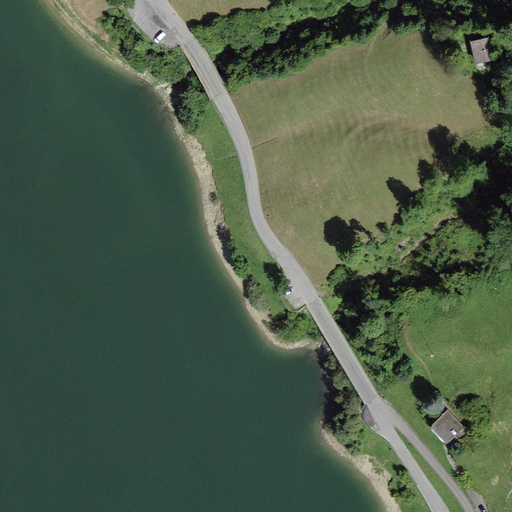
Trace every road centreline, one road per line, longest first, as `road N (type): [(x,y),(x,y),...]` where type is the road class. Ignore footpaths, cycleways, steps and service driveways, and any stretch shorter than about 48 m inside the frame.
road 1 (unclassified): [(439,511),(264,233),(234,122),(156,0)]
road 2 (track): [(377,415),(389,413),(471,511)]
